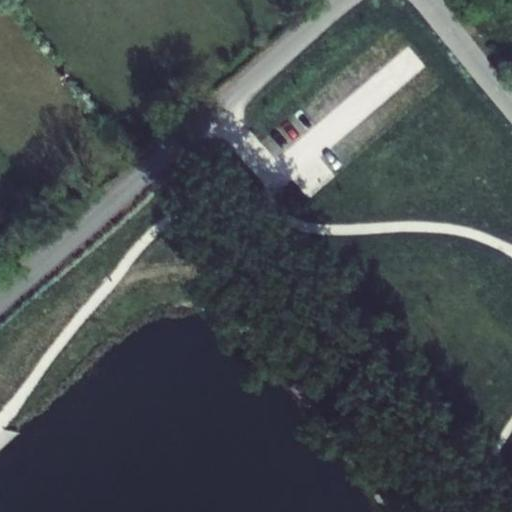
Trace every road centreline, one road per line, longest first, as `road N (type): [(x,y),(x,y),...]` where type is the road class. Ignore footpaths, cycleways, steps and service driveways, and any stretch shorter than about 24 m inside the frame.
road 1 (unclassified): [(345,0),(0,298)]
road 2 (tertiary): [(511,106),(425,0)]
